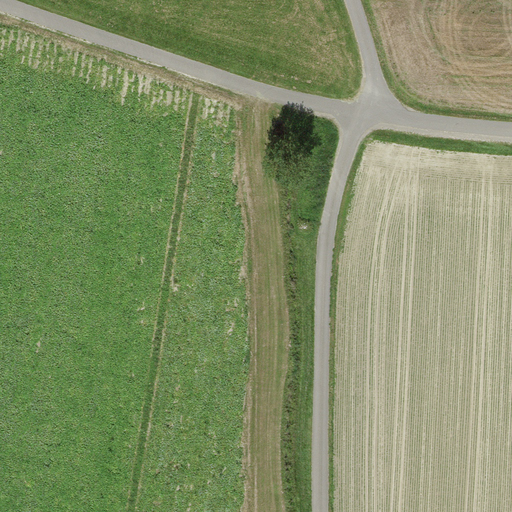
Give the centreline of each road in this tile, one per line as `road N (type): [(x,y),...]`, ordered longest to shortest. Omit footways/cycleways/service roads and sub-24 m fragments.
road 1 (track): [(0,3),(255,90),(365,116),(511,133)]
road 2 (track): [(350,0),(373,72),(374,106),(352,134),(331,213),(318,511)]
